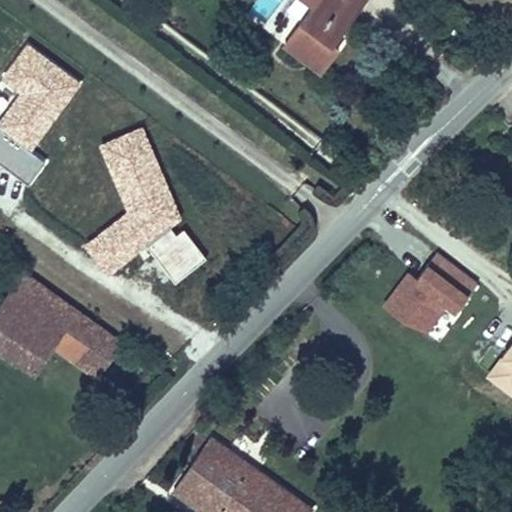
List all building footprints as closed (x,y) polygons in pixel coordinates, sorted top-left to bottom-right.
[(359,9),(346,0),(304,0),(313,7),(285,46),(322,73),(339,50),(332,45),(359,9)] [(346,0),(359,9),(365,0),(346,0)] [(52,105),(73,75),(26,42),(0,79),(0,159),(31,181),(46,159),(31,149),(59,110),(52,105)] [(103,143),(127,213),(88,241),(108,267),(119,263),(112,269),(154,254),(171,278),(184,274),(207,257),(184,226),(175,229),(141,130),(103,143)] [(419,276),(409,269),(383,302),(430,339),(476,280),(439,251),(419,276)] [(0,343),(44,371),(52,359),(94,385),(118,351),(18,291),(0,315),(0,343)] [(511,393),(511,340),(486,374),(511,393)] [(206,511),(301,511),(306,506),(208,438),(173,487),(206,511)]
